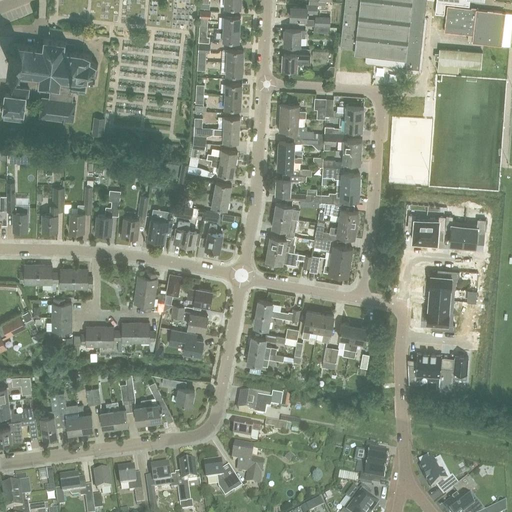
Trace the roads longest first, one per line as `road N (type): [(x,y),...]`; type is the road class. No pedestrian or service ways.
road 1 (residential): [(0,464),(207,428),(218,410),(242,277)]
road 2 (residential): [(377,94),(359,300)]
road 3 (residential): [(242,277),(265,84)]
road 4 (residential): [(242,277),(97,254)]
road 5 (residential): [(401,336),(406,477)]
road 6 (residential): [(402,308),(409,255),(479,260)]
